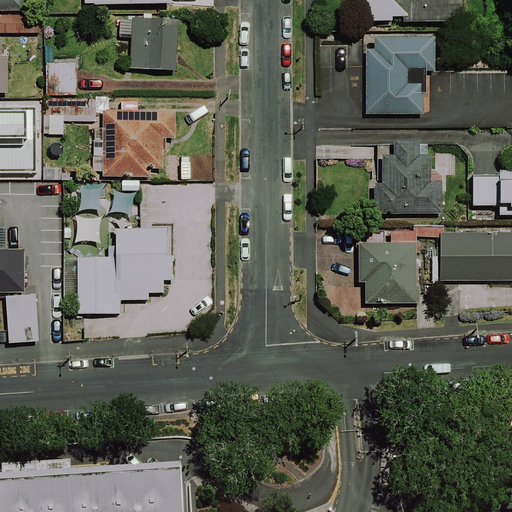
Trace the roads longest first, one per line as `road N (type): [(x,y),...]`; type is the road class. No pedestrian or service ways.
road 1 (residential): [(264,0),(265,373)]
road 2 (residential): [(0,394),(265,373)]
road 3 (residential): [(265,373),(511,356)]
